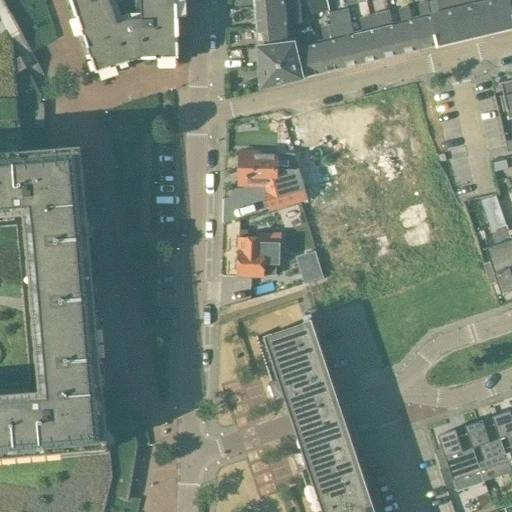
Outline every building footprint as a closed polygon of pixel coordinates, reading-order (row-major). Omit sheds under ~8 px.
[(0,0),(0,511),(138,511),(141,499),(128,496),(136,447),(150,446),(145,420),(145,421),(116,423),(113,389),(128,388),(128,385),(104,387),(103,375),(99,375),(84,210),(87,209),(87,203),(83,204),(83,207),(69,208),(69,204),(69,200),(69,196),(70,192),(72,187),(75,183),(77,178),(79,174),(80,170),(80,166),(79,162),(76,159),(73,157),(69,156),(65,156),(61,158),(58,160),(57,162),(53,162),(52,149),(41,150),(41,129),(44,129),(44,104),(41,104),(41,96),(35,83),(43,78),(43,79),(46,78),(37,61),(36,62),(31,53),(58,38),(45,0),(0,0)] [(72,0),(85,36),(84,36),(89,49),(97,73),(118,66),(118,67),(131,62),(129,57),(143,54),(143,60),(157,59),(179,58),(178,19),(178,5),(177,5),(177,0),(72,0)] [(317,0),(316,0),(309,2),(311,14),(320,12),(317,0)] [(325,0),(317,0),(320,12),(328,10),(325,0)] [(334,0),(325,0),(328,10),(337,8),(334,0)] [(440,13),(430,15),(437,46),(438,47),(457,42),(447,0),(439,0),(437,1),(440,13)] [(467,0),(447,0),(457,42),(477,38),(467,0)] [(488,0),(467,0),(477,38),(496,33),(488,0)] [(488,0),(496,33),(511,29),(511,14),(508,0),(488,0)] [(286,4),(254,7),(256,27),(288,25),(301,24),(300,19),(300,13),(299,3),(286,4)] [(420,17),(411,20),(418,51),(437,46),(430,15),(428,3),(417,5),(420,17)] [(392,24),(399,55),(418,51),(411,20),(408,7),(398,10),(401,22),(392,24)] [(381,27),(372,29),(380,60),(399,55),(392,24),(389,12),(378,15),(381,27)] [(362,31),(353,34),(356,49),(360,65),(380,60),(372,29),(369,17),(359,19),(362,31)] [(350,21),(330,26),(341,69),(360,65),(356,49),(353,34),(350,21)] [(288,25),(256,27),(258,47),(258,48),(290,45),(288,25)] [(323,41),(314,43),(321,74),(341,69),(330,26),(320,28),(323,41)] [(304,45),(294,47),(302,79),(302,78),(321,74),(314,43),(311,31),(301,33),(304,45)] [(258,47),(257,47),(257,48),(259,68),(291,65),(290,54),(291,54),(290,49),(290,45),(258,48),(258,47)] [(291,65),(259,68),(261,89),(303,79),(302,78),(302,79),(294,47),(290,49),(291,54),(290,54),(291,65)] [(511,119),(511,80),(501,83),(504,95),(500,96),(504,112),(508,111),(510,120),(511,119)] [(418,104),(396,109),(396,112),(397,113),(398,113),(406,149),(427,144),(418,104)] [(398,113),(397,113),(396,112),(377,116),(386,153),(406,149),(398,113)] [(386,153),(377,116),(358,121),(366,158),(386,153)] [(366,158),(358,121),(338,125),(346,163),(366,158)] [(318,132),(326,167),(346,163),(338,125),(319,130),(319,131),(318,132)] [(318,127),(296,132),(306,172),(326,167),(318,132),(319,131),(319,130),(318,127)] [(238,160),(237,171),(240,173),(241,174),(240,184),(264,185),(266,191),(261,192),(262,195),(267,210),(269,209),(270,211),(308,199),(300,171),(297,171),(276,170),(277,161),(277,155),(259,154),(258,153),(241,152),(240,159),(238,160)] [(469,200),(474,227),(499,222),(494,195),(469,200)] [(428,241),(420,209),(342,227),(350,260),(428,241)] [(237,276),(264,276),(276,276),(276,265),(279,265),(280,233),(256,232),(256,237),(238,237),(237,276)] [(491,262),(485,264),(490,279),(496,277),(501,293),(511,289),(511,239),(486,249),(491,262)] [(481,302),(468,262),(443,270),(454,305),(465,301),(467,307),(481,302)] [(445,314),(443,308),(454,305),(443,270),(419,278),(430,313),(429,313),(431,318),(445,314)] [(422,321),(420,316),(430,313),(419,278),(395,286),(406,320),(406,321),(407,326),(422,321)] [(397,329),(395,324),(406,321),(406,320),(395,286),(370,294),(375,309),(372,310),(376,322),(379,321),(383,334),(397,329)] [(258,335),(257,336),(272,381),(269,382),(275,400),(285,397),(286,400),(289,408),(290,413),(294,423),(298,434),(299,439),(302,448),(303,451),(293,454),(299,472),(302,471),(304,480),(315,511),(368,511),(342,434),(335,410),(327,386),(306,324),(300,305),(277,313),(282,330),(259,338),(258,335)] [(508,461),(509,461),(511,460),(511,416),(510,411),(493,417),(495,424),(495,423),(508,461)] [(495,466),(499,477),(511,472),(511,470),(509,461),(508,461),(495,423),(495,424),(485,427),(483,420),(465,426),(468,433),(481,471),(495,466)] [(468,433),(458,436),(456,429),(438,435),(444,451),(437,454),(442,468),(448,466),(453,480),(481,471),(468,433)]
